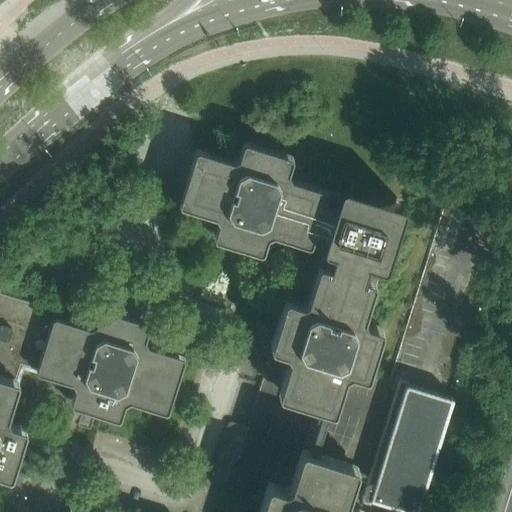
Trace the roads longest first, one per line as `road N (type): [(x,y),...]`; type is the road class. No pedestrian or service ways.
road 1 (tertiary): [(0,157),(165,39)]
road 2 (tertiary): [(108,0),(0,87)]
